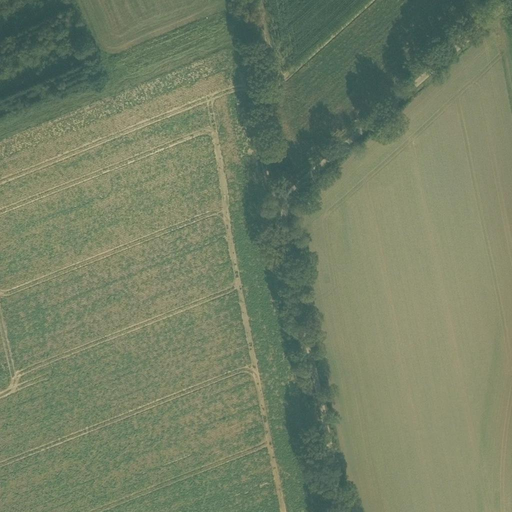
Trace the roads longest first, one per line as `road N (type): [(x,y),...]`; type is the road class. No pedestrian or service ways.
road 1 (unclassified): [(511,2),(286,201),(282,217),(341,511)]
road 2 (track): [(237,33),(0,133)]
road 3 (track): [(229,0),(245,49),(265,179),(286,201)]
